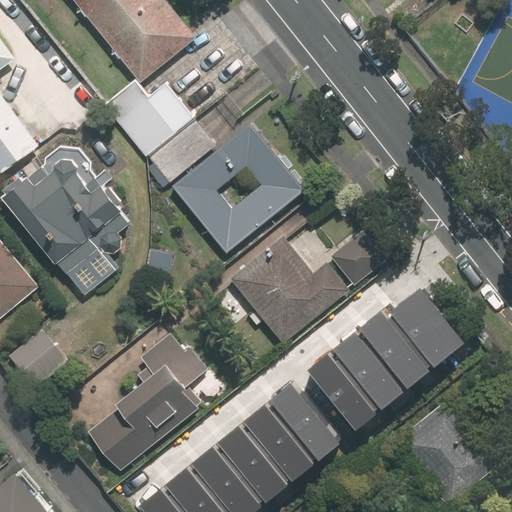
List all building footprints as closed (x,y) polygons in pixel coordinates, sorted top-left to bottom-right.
[(198,34),(170,0),(77,0),(142,79),(198,34)] [(0,69),(23,54),(0,20),(0,172),(1,173),(44,143),(0,79),(0,69)] [(237,118),(275,86),(262,70),(223,102),(237,118)] [(200,112),(172,78),(152,94),(140,79),(110,104),(150,153),(200,112)] [(307,188),(252,119),(174,180),(229,250),(307,188)] [(28,167),(5,185),(88,288),(125,259),(119,251),(138,236),(129,225),(137,219),(134,194),(102,154),(94,160),(74,135),(31,170),(28,167)] [(287,233),(233,275),(284,341),(352,289),(349,284),(354,281),(356,283),(390,258),(366,227),(332,253),(337,260),(332,263),(329,259),(315,270),(287,233)] [(0,319),(43,285),(0,231),(0,319)] [(168,274),(169,245),(151,244),(151,273),(168,274)] [(0,348),(1,350),(32,321),(22,310),(0,330),(0,348)] [(41,385),(75,354),(47,323),(13,354),(41,385)] [(185,346),(171,329),(141,352),(155,369),(117,398),(121,403),(90,428),(121,467),(204,402),(189,383),(211,366),(191,341),(185,346)] [(281,488),(295,504),(320,483),(307,467),(365,417),(315,359),(232,431),(258,461),(234,482),(257,508),(281,488)] [(505,462),(445,390),(392,433),(451,505),(505,462)] [(73,511),(29,458),(0,481),(0,428),(2,427),(0,424),(0,511),(73,511)]
